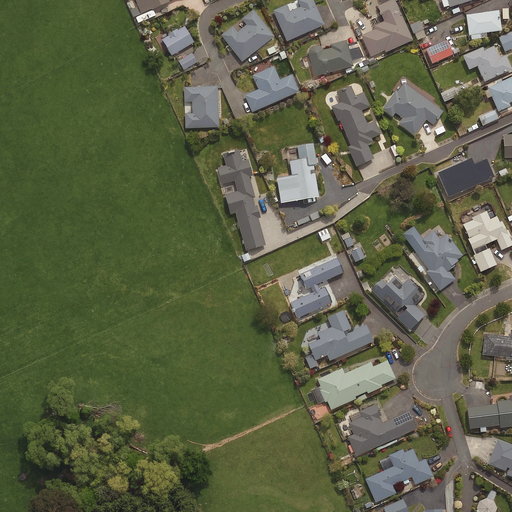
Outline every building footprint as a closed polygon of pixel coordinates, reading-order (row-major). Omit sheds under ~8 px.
[(134,0),(140,13),(169,0),(134,0)] [(323,25),(312,0),(296,0),(299,6),(288,11),(285,5),(272,11),(286,41),(323,25)] [(412,40),(393,0),(389,0),(376,6),(383,21),(373,26),(374,29),(360,36),(370,57),(383,50),(384,53),(412,40)] [(139,15),(136,7),(129,10),(132,18),(139,15)] [(273,36),(252,10),(240,19),(245,25),(236,32),(231,26),(220,35),(241,61),(273,36)] [(498,10),(465,15),(468,35),(501,30),(498,10)] [(423,29),(421,21),(410,23),(412,32),(423,29)] [(193,43),(183,26),(177,30),(176,29),(167,34),(168,35),(161,40),(170,56),(193,43)] [(511,47),(511,31),(498,37),(504,51),(511,47)] [(432,62),(454,53),(447,39),(426,48),(432,62)] [(352,66),(345,40),(329,44),(330,48),(322,50),(319,47),(315,45),(311,46),(308,50),(307,54),(313,77),(352,66)] [(274,46),(266,49),(269,56),(277,52),(274,46)] [(481,47),(462,56),(468,70),(476,66),(484,81),(511,69),(504,55),(498,58),(492,46),(483,51),(481,47)] [(196,61),(190,51),(177,60),(183,69),(196,61)] [(272,66),(251,75),(257,89),(244,95),(252,112),(297,91),(290,75),(278,80),(272,66)] [(511,81),(510,77),(486,88),(497,112),(509,106),(508,103),(511,101),(511,81)] [(432,125),(443,111),(403,82),(396,92),(395,91),(381,109),(391,116),(394,113),(402,118),(398,124),(414,135),(425,120),(432,125)] [(350,85),(335,92),(339,102),(330,107),(337,122),(339,121),(350,146),(347,147),(356,167),(373,159),(366,144),(371,142),(370,138),(379,134),(373,122),(366,125),(360,111),(368,107),(362,92),(354,96),(350,85)] [(216,86),(183,87),(183,102),(191,101),(191,113),(184,114),(184,128),(218,127),(216,86)] [(499,117),(495,109),(480,116),(484,124),(499,117)] [(511,134),(502,135),(503,158),(511,157),(511,134)] [(312,144),(295,147),(297,159),(287,161),(290,176),(275,178),(279,204),(318,197),(312,165),(315,165),(312,144)] [(238,149),(221,154),(225,166),(217,168),(221,184),(233,180),(236,192),(224,195),(230,214),(235,213),(245,250),(264,245),(256,218),(259,218),(256,206),(253,206),(251,199),(254,198),(249,177),(252,176),(247,159),(241,161),(238,149)] [(330,157),(324,162),(330,170),(336,166),(330,157)] [(493,176),(484,158),(439,179),(447,197),(493,176)] [(497,171),(493,163),(488,165),(495,180),(500,178),(497,171)] [(497,171),(500,178),(508,174),(505,167),(497,171)] [(485,212),(471,218),(472,221),(462,225),(468,239),(467,239),(472,250),(496,240),(500,250),(511,245),(511,244),(501,220),(498,222),(496,217),(489,220),(485,212)] [(330,237),(326,228),(317,232),(321,241),(330,237)] [(462,256),(446,234),(438,240),(432,231),(420,240),(422,244),(414,250),(428,270),(426,272),(439,290),(454,279),(447,271),(454,266),(453,264),(457,261),(456,260),(462,256)] [(353,244),(347,232),(341,235),(347,247),(353,244)] [(364,257),(360,247),(350,251),(354,261),(364,257)] [(336,258),(299,274),(305,289),(309,287),(312,293),(289,303),(296,318),(330,303),(323,287),(318,290),(316,285),(342,273),(336,258)] [(393,277),(385,285),(380,280),(370,291),(394,314),(393,315),(409,330),(423,316),(412,305),(421,296),(415,290),(417,288),(407,279),(401,284),(393,277)] [(350,329),(342,311),(326,318),(330,327),(316,333),(319,339),(307,344),(314,360),(326,355),(329,361),(372,342),(365,325),(343,335),(341,332),(350,329)] [(511,330),(509,330),(509,337),(483,334),(481,355),(511,358),(511,330)] [(395,379),(386,361),(372,367),(369,362),(343,374),(341,369),(317,380),(321,390),(319,391),(324,403),(326,402),(330,411),(355,399),(354,397),(365,392),(366,394),(381,387),(380,386),(395,379)] [(511,426),(511,395),(508,396),(508,400),(496,402),(496,405),(467,408),(469,429),(499,425),(499,428),(511,426)] [(415,429),(407,412),(381,424),(378,417),(380,416),(375,405),(358,412),(361,418),(348,424),(353,435),(347,437),(355,456),(415,429)] [(511,445),(496,440),(486,465),(505,472),(506,469),(507,469),(505,475),(511,477),(511,445)] [(405,451),(403,448),(389,454),(394,466),(366,478),(376,501),(396,492),(393,484),(412,476),(416,484),(434,476),(426,458),(419,461),(413,447),(405,451)] [(409,511),(403,498),(384,507),(386,511),(437,511),(435,506),(421,511),(409,511)] [(494,511),(496,508),(493,501),(486,499),(478,502),(476,509),(477,511),(494,511)]
